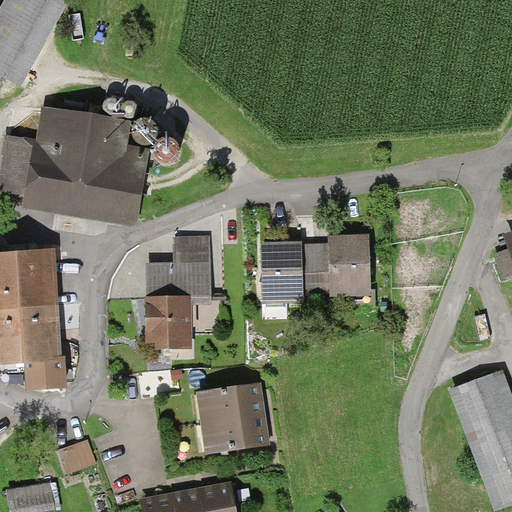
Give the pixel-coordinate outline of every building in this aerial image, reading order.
[(73,0),(9,0),(0,17),(0,72),(27,87),(73,0)] [(135,118),(45,105),(40,141),(5,136),(0,173),(0,192),(28,196),(25,212),(130,226),(140,223),(151,149),(131,146),(135,118)] [(329,238),(330,245),(331,294),(331,298),(372,297),(371,237),(329,238)] [(173,266),(145,266),(146,344),(155,344),(155,350),(192,350),(192,328),(192,299),(210,299),(209,239),(173,240),(173,266)] [(304,304),(304,294),(303,246),(302,243),(263,244),(264,305),(304,304)] [(330,245),(303,246),(304,294),(331,294),(330,245)] [(0,255),(0,312),(58,309),(55,253),(16,255),(0,255)] [(61,362),(58,309),(0,312),(0,370),(26,369),(27,391),(65,389),(63,361),(61,362)] [(511,398),(503,377),(451,397),(497,511),(499,511),(511,506),(511,398)] [(197,394),(202,427),(268,417),(263,384),(197,394)] [(272,445),(268,417),(202,427),(206,455),(272,445)] [(67,477),(98,469),(91,444),(60,452),(67,477)] [(219,486),(203,488),(206,511),(236,511),(232,484),(219,486)] [(56,485),(8,498),(11,511),(55,511),(63,510),(56,485)] [(176,511),(206,511),(203,488),(182,492),(174,493),(176,511)] [(143,511),(176,511),(174,493),(153,497),(142,499),(143,511)]
